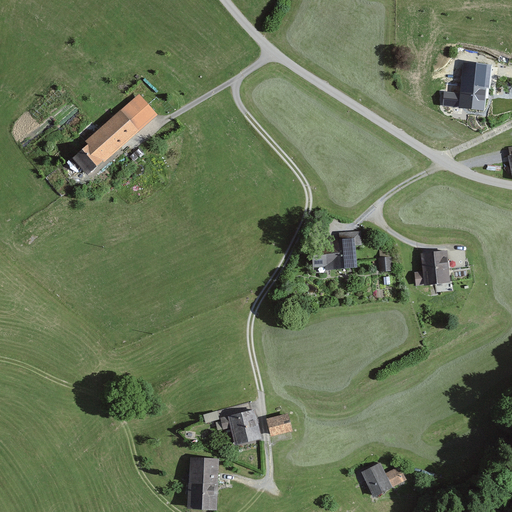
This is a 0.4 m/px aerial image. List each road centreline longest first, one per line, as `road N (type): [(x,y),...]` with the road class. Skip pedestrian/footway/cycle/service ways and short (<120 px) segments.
road 1 (track): [(240,511),(253,500),(249,482),(269,479),(271,462),(248,327),(307,212),(304,183),(246,117),(233,84)]
road 2 (unclassified): [(511,189),(467,179),(300,76),(221,0)]
road 3 (track): [(0,357),(115,405),(138,472),(178,511)]
road 4 (track): [(145,133),(273,54)]
